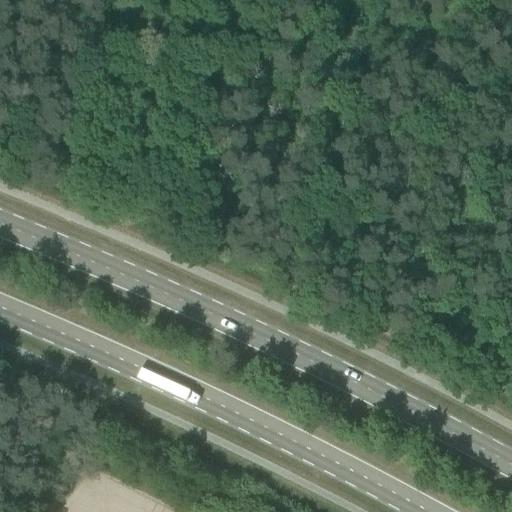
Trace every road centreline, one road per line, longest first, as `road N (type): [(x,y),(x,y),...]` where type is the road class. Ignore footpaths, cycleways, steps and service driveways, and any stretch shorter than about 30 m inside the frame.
road 1 (primary): [(511,469),(294,353),(0,228)]
road 2 (primary): [(0,310),(276,435),(418,511)]
